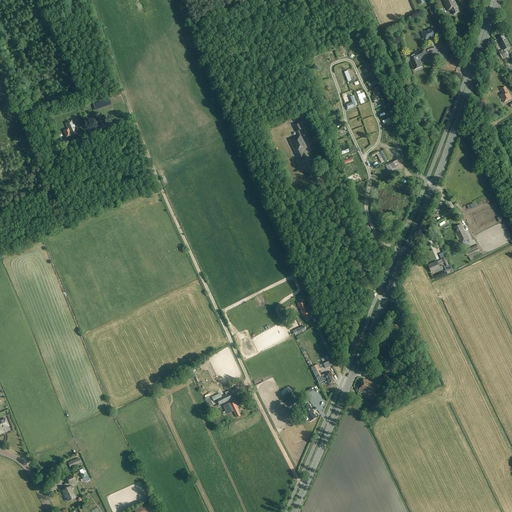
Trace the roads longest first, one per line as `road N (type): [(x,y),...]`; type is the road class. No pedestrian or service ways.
road 1 (primary): [(293,511),(435,184),(498,0)]
road 2 (track): [(305,483),(261,408),(157,179),(88,0)]
road 3 (track): [(118,77),(17,114),(49,185)]
